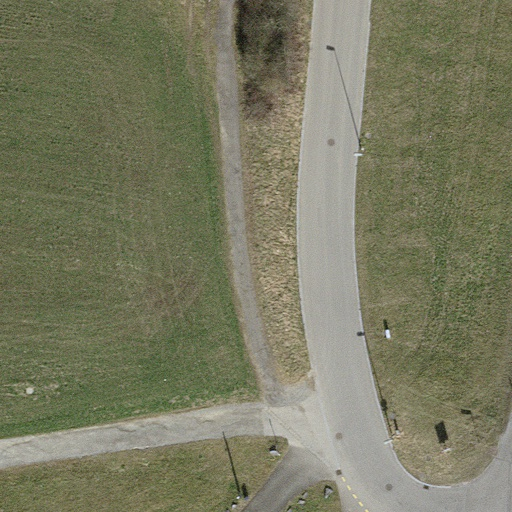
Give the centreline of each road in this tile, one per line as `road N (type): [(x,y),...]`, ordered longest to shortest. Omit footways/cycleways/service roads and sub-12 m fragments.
road 1 (residential): [(347,0),(328,212),(332,311),(356,420),(397,500),(426,511)]
road 2 (track): [(0,451),(356,420)]
